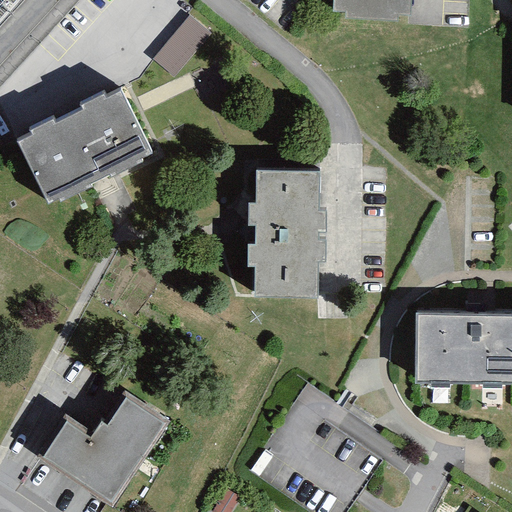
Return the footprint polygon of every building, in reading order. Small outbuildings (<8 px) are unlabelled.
[(341,0),(342,6),(353,6),(353,14),(377,15),(377,18),(405,19),(406,9),(421,10),(420,0),(341,0)] [(155,57),(178,75),(215,30),(193,12),(155,57)] [(37,131),(23,138),(54,201),(98,179),(156,151),(125,87),(111,94),(108,89),(85,100),(88,106),(61,120),(58,114),(34,125),(37,131)] [(322,171),(257,169),(256,203),(248,202),(248,224),(257,224),(256,242),(249,242),(249,265),(255,265),(255,296),(320,297),(321,259),(327,259),(328,238),(320,238),(321,229),(327,229),(328,207),(321,207),(322,171)] [(511,312),(421,311),(420,379),(511,379),(511,312)] [(77,409),(45,453),(119,505),(178,421),(138,392),(110,432),(77,409)]
